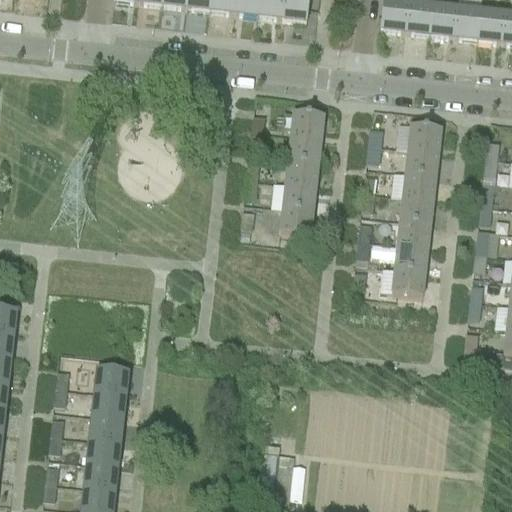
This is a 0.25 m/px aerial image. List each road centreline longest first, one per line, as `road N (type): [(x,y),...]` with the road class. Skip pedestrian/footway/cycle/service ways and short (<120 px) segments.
road 1 (unclassified): [(356,83),(89,54)]
road 2 (unclassified): [(511,97),(356,83)]
